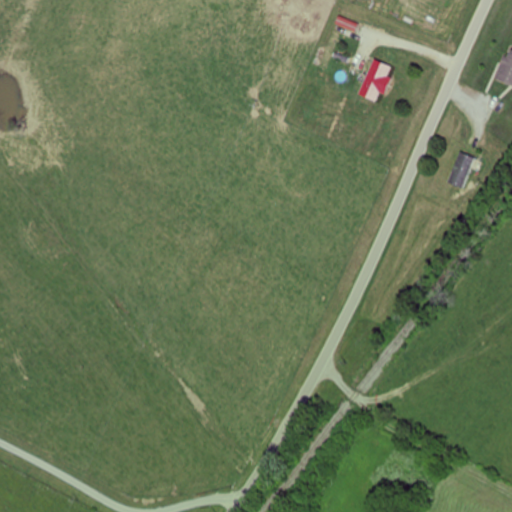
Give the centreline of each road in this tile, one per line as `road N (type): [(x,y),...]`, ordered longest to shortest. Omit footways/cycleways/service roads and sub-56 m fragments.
road 1 (secondary): [(233,511),(359,287),(487,0)]
road 2 (track): [(322,360),(372,414),(511,495)]
